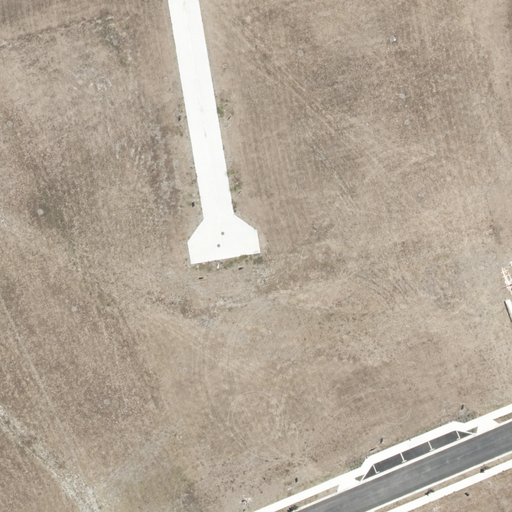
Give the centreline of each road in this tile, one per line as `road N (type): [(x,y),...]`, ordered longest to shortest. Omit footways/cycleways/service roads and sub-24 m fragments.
road 1 (residential): [(184,0),(226,240)]
road 2 (residential): [(511,437),(338,511)]
